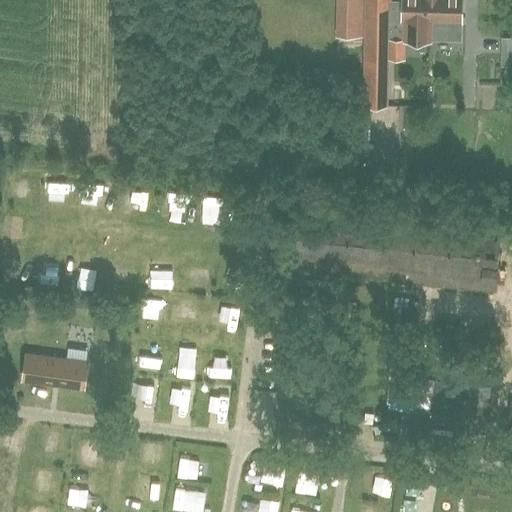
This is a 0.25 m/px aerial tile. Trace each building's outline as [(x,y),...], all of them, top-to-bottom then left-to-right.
[(365,0),(363,104),(388,104),(389,58),(404,58),(404,38),(429,39),(429,38),(449,38),(449,20),(460,21),(460,0),(402,0),(403,0),(397,0),(365,0)] [(363,15),(336,15),(335,36),(363,37),(363,15)] [(471,35),(471,22),(456,22),(456,35),(471,35)] [(504,220),(301,200),(293,271),(496,290),(504,220)] [(22,379),(83,387),(86,360),(26,352),(22,379)] [(485,430),(491,383),(423,377),(424,365),(411,364),(407,403),(414,404),(412,421),(428,423),(428,429),(477,435),(484,430),(485,430)] [(434,511),(440,483),(418,479),(419,473),(413,472),(411,487),(423,489),(419,511),(434,511)]
